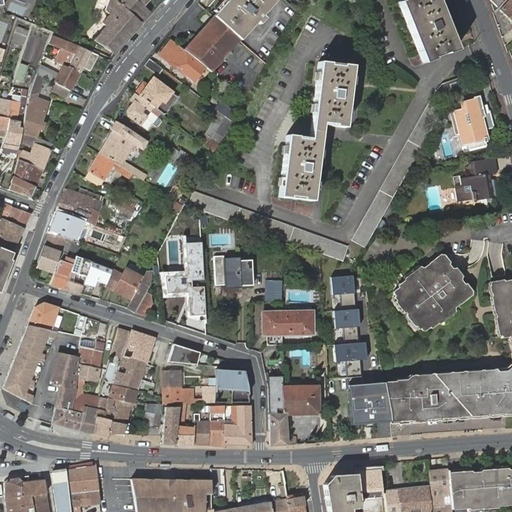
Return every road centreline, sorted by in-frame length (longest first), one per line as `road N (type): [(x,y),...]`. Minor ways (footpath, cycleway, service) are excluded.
road 1 (residential): [(262,456),(258,383),(246,358),(20,284)]
road 2 (residential): [(48,208),(94,112),(183,0)]
road 3 (tertiary): [(313,454),(511,440)]
road 4 (tertiary): [(116,451),(262,456)]
